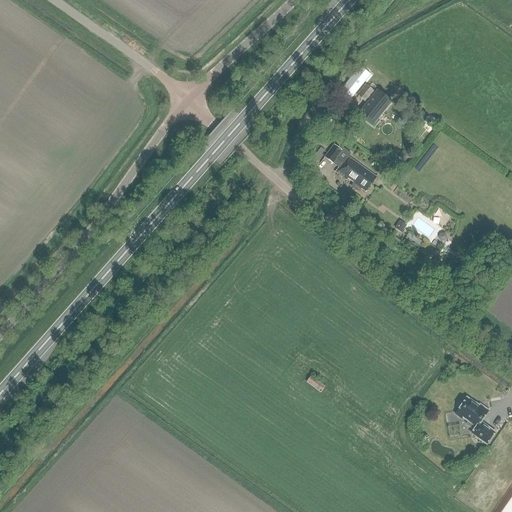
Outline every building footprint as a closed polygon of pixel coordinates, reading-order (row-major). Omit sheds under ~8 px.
[(359,66),(336,94),(347,102),(369,75),(359,66)] [(363,104),(374,91),(365,84),(355,97),(363,104)] [(376,89),(357,113),(372,125),(391,102),(376,89)] [(375,176),(348,156),(350,153),(344,148),(342,151),(334,145),(325,157),(340,168),(336,172),(346,179),(347,178),(354,182),(352,184),(359,190),(360,188),(365,191),(375,176)] [(401,234),(405,226),(399,222),(394,229),(401,234)] [(446,236),(443,234),(440,234),(438,237),(438,240),(441,242),(444,242),(446,239),(446,236)] [(309,375),(304,382),(321,392),(326,385),(309,375)] [(480,422),(488,411),(480,405),(479,407),(467,398),(463,403),(461,403),(459,407),(459,409),(455,414),(462,419),(463,417),(469,422),(466,425),(474,430),(471,434),(486,444),(495,433),(480,422)] [(511,511),(511,500),(503,511),(511,511)]
